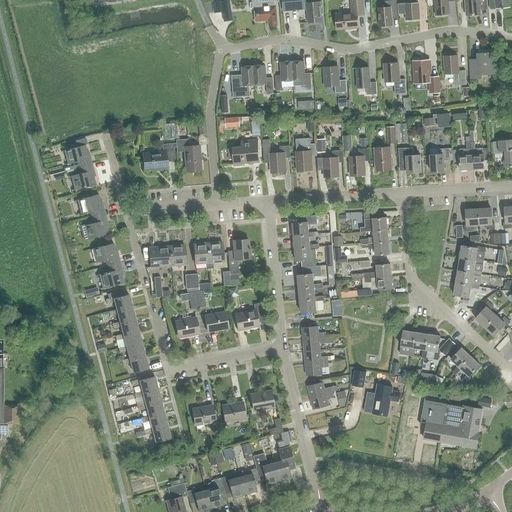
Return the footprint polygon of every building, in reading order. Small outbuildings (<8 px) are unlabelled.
[(213,0),(211,0),(214,13),(222,12),(220,0),(213,0)] [(228,0),(220,0),(222,12),(231,10),(228,0)] [(275,1),(262,2),(261,0),(253,0),(251,0),(251,3),(250,3),(250,10),(255,10),(256,22),(268,21),(269,26),(277,26),(275,1)] [(304,3),(303,0),(281,0),(282,10),(304,8),(304,3)] [(306,3),(308,23),(322,22),(320,2),(311,3),(310,0),(303,0),(304,3),(306,3)] [(364,15),(362,0),(350,0),(351,13),(335,14),(336,29),(351,28),(351,29),(358,29),(357,16),(364,15)] [(398,4),(398,14),(405,14),(406,21),(419,20),(417,0),(413,0),(413,3),(398,4)] [(449,15),(448,2),(455,1),(455,0),(434,0),(435,16),(449,15)] [(464,0),(466,16),(480,14),(478,0),(464,0)] [(488,0),(490,10),(499,9),(501,8),(503,9),(506,7),(509,7),(508,0),(488,0)] [(392,26),(391,16),(397,15),(396,1),(385,1),(385,7),(377,8),(379,27),(392,26)] [(470,60),(471,78),(479,78),(479,74),(493,73),(492,53),(478,54),(478,60),(470,60)] [(457,55),(443,56),(444,74),(453,74),(453,82),(454,86),(466,85),(465,71),(458,71),(457,55)] [(311,89),(310,73),(304,74),(303,61),(292,62),(293,81),(304,80),(305,89),(311,89)] [(413,62),(415,83),(430,82),(430,93),(438,92),(437,77),(430,78),(429,61),(413,62)] [(280,62),(281,75),(274,76),(275,91),(282,91),(281,82),(293,81),(292,62),(280,62)] [(395,94),(406,93),(405,79),(399,80),(397,63),(384,64),(385,82),(394,82),(395,94)] [(272,78),(265,78),(265,65),(253,66),(254,85),(266,84),(267,94),(273,93),(272,78)] [(249,96),(249,86),(254,85),(253,66),(241,67),(242,75),(231,76),(233,98),(249,96)] [(338,80),(337,66),(323,67),(325,87),(334,86),(335,93),(346,92),(345,80),(338,80)] [(355,68),(357,88),(366,88),(366,95),(376,94),(376,82),(370,83),(369,67),(355,68)] [(346,101),(346,99),(338,99),(338,107),(342,107),(342,111),(349,110),(349,101),(346,101)] [(450,110),(438,110),(438,124),(451,123),(450,110)] [(239,128),(239,118),(224,119),(225,129),(239,128)] [(433,126),(433,118),(423,119),(424,127),(433,126)] [(260,137),(258,119),(250,120),(252,137),(260,137)] [(386,127),(387,144),(395,143),(394,127),(386,127)] [(470,142),(472,169),(484,168),(484,160),(488,160),(488,148),(481,148),(475,148),(474,131),(469,131),(470,142)] [(342,136),(343,150),(343,151),(352,151),(351,135),(342,136)] [(310,156),(316,156),(315,144),(310,144),(310,138),(295,139),(296,152),(298,171),(311,170),(310,156)] [(185,172),(201,171),(199,146),(189,146),(188,139),(176,140),(177,152),(184,152),(185,172)] [(326,152),(325,139),(316,139),(317,153),(326,152)] [(244,164),(259,162),(257,140),(241,141),(241,147),(232,148),(234,166),(244,165),(244,164)] [(263,154),(270,154),(270,153),(269,140),(262,140),(263,154)] [(505,167),(511,166),(511,140),(498,141),(498,142),(493,142),(493,154),(505,153),(505,167)] [(466,149),(465,149),(459,149),(459,150),(452,150),(453,160),(453,162),(459,162),(460,170),(472,169),(470,142),(466,142),(466,149)] [(175,161),(173,143),(162,144),(163,152),(142,154),(144,171),(152,170),(152,171),(162,170),(162,169),(167,168),(166,162),(175,161)] [(85,145),(64,151),(67,164),(77,162),(78,168),(92,164),(90,158),(88,158),(85,145)] [(284,158),(290,158),(289,146),(279,146),(279,153),(270,153),(270,154),(271,173),(285,172),(284,158)] [(375,171),(391,170),(390,147),(374,148),(375,171)] [(413,155),(412,148),(398,149),(399,162),(406,162),(407,173),(421,173),(420,155),(413,155)] [(364,161),(370,161),(369,149),(359,149),(359,156),(350,157),(351,176),(364,176),(364,161)] [(449,160),(448,151),(448,149),(437,149),(438,154),(429,155),(431,172),(444,171),(443,161),(449,160)] [(343,163),(343,151),(343,150),(332,151),(333,158),(323,158),(324,178),(338,177),(337,163),(343,163)] [(80,174),(70,176),(74,190),(95,184),(92,171),(93,171),(92,164),(78,168),(80,174)] [(98,194),(77,200),(80,214),(90,211),(91,217),(105,214),(103,207),(102,207),(98,194)] [(511,223),(511,222),(511,206),(504,207),(505,223),(503,223),(503,228),(511,228),(511,223)] [(478,209),(479,225),(486,225),(487,230),(494,229),(494,224),(492,224),(491,208),(478,209)] [(472,226),(479,225),(478,209),(465,210),(466,225),(464,225),(464,231),(472,231),(472,226)] [(378,212),(364,213),(365,227),(360,228),(360,232),(373,231),(387,230),(386,217),(378,218),(378,212)] [(93,223),(83,226),(87,239),(108,233),(105,220),(107,220),(105,214),(91,217),(93,223)] [(292,223),(293,236),(309,234),(308,233),(308,225),(316,224),(316,215),(300,217),(300,223),(292,223)] [(388,242),(387,230),(373,231),(374,237),(367,238),(368,239),(361,240),(361,244),(388,242)] [(317,232),(308,233),(309,234),(293,236),(294,248),(310,247),(310,245),(309,237),(318,237),(317,232)] [(491,244),(499,243),(498,233),(490,234),(491,244)] [(499,234),(500,244),(508,244),(508,234),(499,234)] [(334,247),(343,246),(342,236),(334,237),(334,247)] [(237,259),(249,258),(248,240),(233,241),(233,251),(228,251),(230,274),(239,273),(237,259)] [(207,243),(209,263),(209,269),(213,269),(213,263),(223,262),(222,242),(207,243)] [(388,242),(361,244),(361,248),(368,248),(368,249),(375,249),(375,255),(389,254),(388,242)] [(113,243),(92,249),(95,263),(105,260),(106,266),(120,263),(118,256),(117,256),(113,243)] [(195,264),(205,263),(205,269),(209,269),(209,263),(207,243),(193,244),(195,264)] [(301,260),(302,267),(316,266),(315,259),(316,259),(315,249),(319,249),(318,244),(310,245),(310,247),(294,248),(295,261),(301,260)] [(184,245),(170,246),(171,266),(185,265),(184,245)] [(462,245),(459,258),(475,260),(475,259),(476,251),(484,252),(485,248),(477,246),(476,248),(462,245)] [(170,246),(155,247),(148,248),(150,268),(171,266),(170,246)] [(331,247),(324,248),(326,266),(332,266),(331,247)] [(341,256),(341,249),(334,249),(335,264),(347,263),(347,256),(341,256)] [(498,255),(497,263),(506,264),(505,256),(498,255)] [(483,265),(482,264),(483,260),(475,259),(475,260),(459,258),(457,270),(473,273),(473,271),(481,272),(481,273),(482,273),(483,265)] [(98,275),(102,288),(124,282),(120,269),(122,269),(120,263),(106,266),(108,272),(98,275)] [(364,279),(391,276),(390,264),(376,265),(377,272),(363,273),(364,279)] [(316,266),(302,267),(303,274),(297,275),(298,288),(314,286),(313,284),(313,277),(322,276),(320,266),(316,266)] [(481,272),(473,271),(473,273),(457,270),(455,282),(471,285),(471,283),(472,275),(480,277),(481,273),(481,272)] [(239,284),(238,276),(229,276),(230,285),(239,284)] [(364,279),(364,283),(371,282),(372,289),(372,290),(378,289),(378,290),(392,289),(391,276),(364,279)] [(156,297),(162,297),(160,277),(154,277),(156,297)] [(471,285),(455,282),(453,295),(463,297),(469,298),(470,288),(478,289),(479,284),(471,283),(471,285)] [(298,288),(299,300),(315,299),(315,297),(314,289),(323,288),(322,284),(313,284),(314,286),(298,288)] [(238,296),(236,287),(227,289),(229,298),(238,296)] [(91,290),(84,291),(86,298),(92,296),(91,290)] [(128,295),(123,296),(121,290),(107,294),(108,299),(105,300),(106,304),(114,302),(116,310),(116,311),(132,307),(128,295)] [(195,292),(198,308),(206,307),(203,291),(199,291),(195,292)] [(191,309),(198,308),(195,292),(192,292),(188,293),(191,309)] [(323,296),(315,297),(315,299),(299,300),(300,313),(316,311),(315,301),(324,301),(323,296)] [(484,327),(495,315),(490,310),(493,307),(487,302),(484,306),(485,307),(475,319),(484,327)] [(258,327),(255,312),(263,311),(261,303),(253,304),(254,309),(235,313),(238,331),(258,327)] [(117,314),(119,322),(120,323),(135,319),(132,307),(116,311),(116,310),(108,312),(110,316),(117,314)] [(208,333),(228,329),(224,311),(205,315),(208,333)] [(500,320),(495,315),(484,327),(493,336),(504,324),(506,326),(509,322),(504,316),(500,320)] [(178,338),(198,335),(195,317),(175,321),(178,338)] [(120,327),(122,334),(123,335),(138,331),(135,319),(120,323),(119,322),(112,324),(113,329),(120,327)] [(302,328),(303,340),(326,338),(325,332),(318,333),(317,326),(302,328)] [(124,339),(126,346),(126,348),(141,344),(138,331),(123,335),(122,334),(115,336),(116,341),(124,339)] [(413,348),(415,332),(403,331),(400,346),(410,348),(409,356),(414,356),(415,348),(413,348)] [(413,348),(415,348),(422,349),(421,358),(426,358),(427,350),(425,350),(427,334),(415,332),(413,348)] [(440,336),(427,334),(425,350),(427,350),(435,351),(433,359),(438,360),(439,352),(438,351),(440,336)] [(333,337),(326,338),(303,340),(304,352),(319,350),(319,344),(334,343),(333,337)] [(0,338),(0,433),(7,434),(7,424),(18,424),(18,405),(3,405),(4,368),(2,368),(2,339),(0,338)] [(449,339),(438,350),(440,352),(444,356),(455,345),(449,339)] [(127,351),(129,359),(129,360),(145,356),(141,344),(126,348),(126,346),(118,348),(119,353),(127,351)] [(470,356),(461,348),(450,359),(458,366),(452,372),(455,375),(461,369),(460,368),(470,356)] [(304,352),(305,364),(328,362),(327,356),(320,357),(319,350),(304,352)] [(129,360),(129,359),(121,361),(122,365),(130,363),(132,372),(148,368),(145,356),(129,360)] [(460,368),(461,369),(467,375),(461,381),(464,384),(470,377),(469,376),(480,365),(470,356),(460,368)] [(306,376),(329,374),(328,367),(328,364),(328,362),(305,364),(306,376)] [(354,369),(351,385),(363,387),(366,371),(354,369)] [(140,384),(142,392),(142,393),(157,389),(154,377),(139,381),(139,379),(131,382),(132,386),(140,384)] [(310,398),(332,392),(331,387),(324,389),(322,382),(307,386),(310,398)] [(115,383),(107,385),(110,397),(118,395),(115,383)] [(397,402),(399,393),(392,391),(392,387),(377,384),(372,413),(387,416),(390,400),(397,402)] [(161,401),(157,389),(142,393),(142,392),(134,394),(135,398),(143,396),(145,404),(145,405),(161,401)] [(254,412),(273,408),(270,390),(250,394),(254,412)] [(344,391),(336,393),(337,400),(346,398),(344,391)] [(332,392),(310,398),(313,410),(328,406),(326,399),(333,398),(332,392)] [(479,399),(478,406),(490,408),(491,401),(479,399)] [(478,432),(482,409),(463,406),(463,407),(424,400),(421,418),(427,419),(423,439),(476,448),(479,432),(478,432)] [(164,413),(161,401),(145,405),(145,404),(137,406),(138,411),(146,409),(148,416),(148,417),(164,413)] [(225,423),(245,419),(242,401),(222,405),(225,423)] [(195,426),(215,422),(212,405),(192,408),(195,426)] [(167,426),(164,413),(148,417),(148,416),(140,418),(142,423),(149,421),(151,428),(152,430),(167,426)] [(269,429),(270,435),(283,432),(279,418),(273,420),(275,428),(269,429)] [(152,430),(151,428),(144,430),(145,435),(152,433),(155,442),(170,438),(167,426),(152,430)] [(288,468),(293,467),(294,466),(289,447),(290,446),(289,442),(290,442),(287,432),(279,434),(281,440),(276,442),(278,450),(281,461),(273,463),(278,481),(291,478),(288,468)] [(252,460),(249,443),(241,445),(245,462),(252,460)] [(220,450),(223,461),(234,458),(231,447),(220,450)] [(220,450),(213,452),(217,464),(224,462),(223,461),(220,450)] [(217,464),(213,452),(207,454),(210,466),(217,464)] [(278,481),(273,463),(266,465),(263,453),(253,456),(256,468),(258,476),(264,475),(266,484),(278,481)] [(247,474),(239,477),(244,495),(256,492),(254,482),(259,480),(258,476),(256,468),(246,471),(247,474)] [(231,475),(221,478),(222,482),(224,490),(225,494),(226,499),(232,497),(232,498),(244,495),(239,477),(232,479),(231,475)] [(222,482),(221,478),(211,481),(213,488),(205,490),(210,508),(222,505),(221,502),(227,500),(226,499),(225,494),(224,490),(222,482)] [(168,511),(185,511),(181,497),(187,495),(184,483),(167,488),(170,499),(166,501),(168,511)] [(198,511),(210,508),(205,490),(198,492),(197,489),(187,491),(190,504),(195,502),(198,511)]
